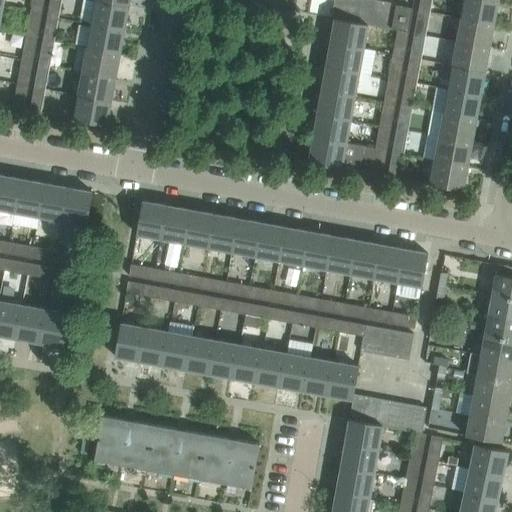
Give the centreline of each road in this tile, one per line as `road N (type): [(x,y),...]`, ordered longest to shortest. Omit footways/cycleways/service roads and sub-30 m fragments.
road 1 (residential): [(497,238),(135,171)]
road 2 (residential): [(135,171),(167,0)]
road 3 (residential): [(135,171),(0,146)]
